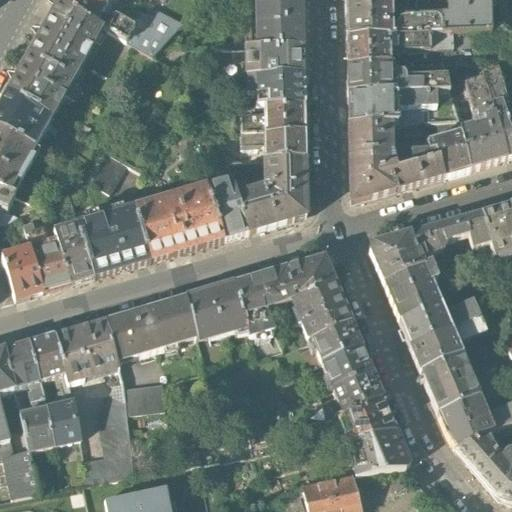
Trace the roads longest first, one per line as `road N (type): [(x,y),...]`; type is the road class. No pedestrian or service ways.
road 1 (residential): [(0,329),(342,234)]
road 2 (residential): [(483,511),(431,454),(342,234)]
road 3 (residential): [(342,234),(332,210),(323,0)]
road 4 (residential): [(342,234),(511,182)]
